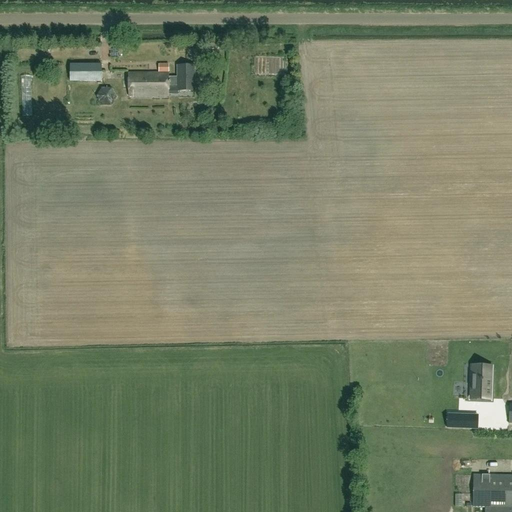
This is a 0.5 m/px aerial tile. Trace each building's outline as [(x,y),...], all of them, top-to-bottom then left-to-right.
[(101,65),(70,65),(70,82),(102,82),(101,65)] [(159,65),(159,73),(168,73),(168,65),(159,65)] [(178,77),(168,77),(168,75),(128,76),(129,98),(168,97),(168,88),(177,88),(177,92),(195,91),(194,66),(177,66),(178,77)] [(112,90),(102,88),(97,97),(101,107),(111,106),(116,98),(112,90)] [(491,367),(479,367),(479,375),(472,375),(471,399),(489,399),(490,399),(491,367)] [(449,428),(469,429),(479,429),(479,415),(469,415),(449,414),(449,428)] [(388,439),(388,448),(401,448),(401,440),(388,439)] [(511,511),(511,476),(473,476),(472,508),(485,508),(484,511),(511,511)] [(418,495),(418,485),(390,485),(390,499),(403,498),(403,492),(408,492),(408,496),(418,495)]
